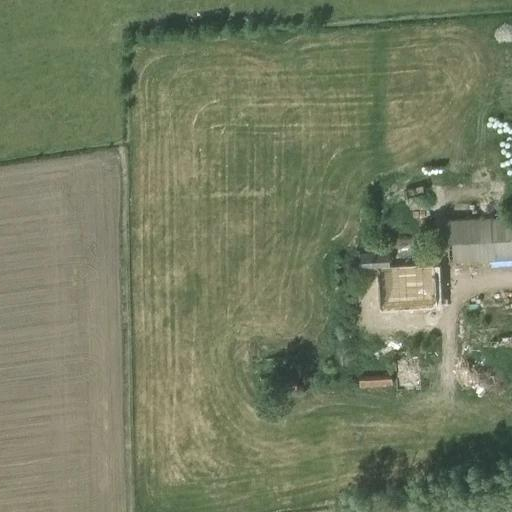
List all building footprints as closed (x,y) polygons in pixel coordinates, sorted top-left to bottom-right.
[(505,215),(447,218),(450,259),(508,255),(505,215)] [(389,251),(362,252),(363,269),(378,268),(380,311),(437,309),(434,263),(389,265),(389,251)] [(511,298),(469,300),(471,345),(511,342),(511,298)] [(299,358),(266,360),(266,380),(300,378),(299,358)] [(387,375),(363,377),(364,386),(388,384),(387,375)] [(296,382),(272,384),(273,392),(297,390),(296,382)]
